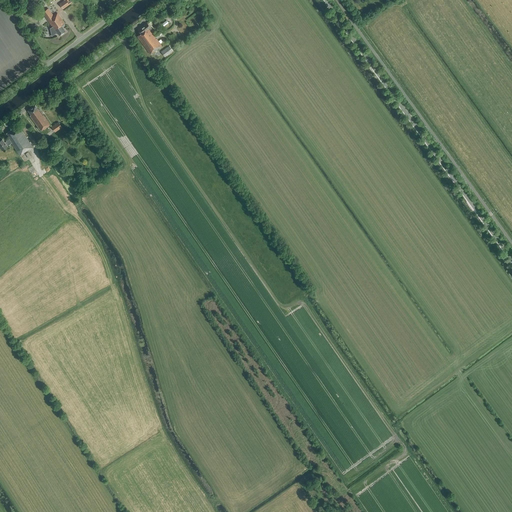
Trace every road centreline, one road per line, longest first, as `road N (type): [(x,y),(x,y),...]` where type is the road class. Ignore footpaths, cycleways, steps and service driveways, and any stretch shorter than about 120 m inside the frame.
road 1 (tertiary): [(511,260),(325,0)]
road 2 (unclassified): [(0,128),(172,0)]
road 3 (unclassified): [(0,100),(133,0)]
